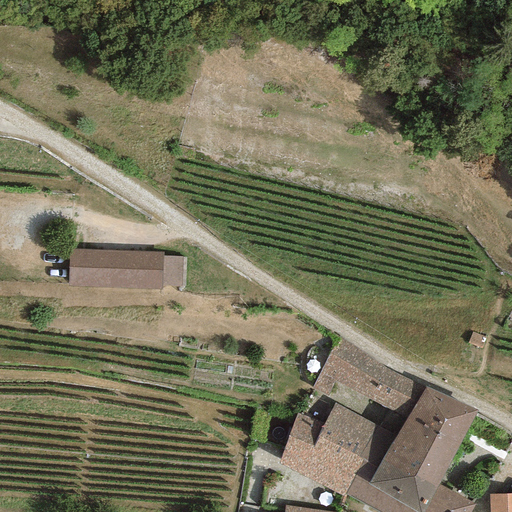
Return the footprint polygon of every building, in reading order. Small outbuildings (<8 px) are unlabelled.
[(164,249),(68,246),(67,282),(160,287),(161,282),(182,284),(182,255),(163,253),(164,249)] [(335,402),(396,435),(426,386),(384,368),(338,334),(311,387),(335,402)] [(435,490),(440,484),(478,410),(426,386),(396,435),(381,460),(435,490)] [(381,460),(396,435),(335,402),(323,425),(296,413),(280,464),(343,496),(345,493),(364,459),(377,468),(381,460)] [(435,490),(381,460),(377,468),(364,459),(345,493),(378,511),(469,511),(474,504),(440,484),(435,490)] [(511,511),(511,494),(489,495),(489,511),(511,511)]
